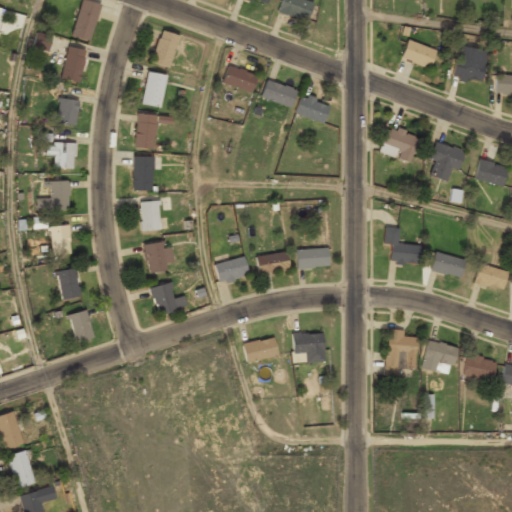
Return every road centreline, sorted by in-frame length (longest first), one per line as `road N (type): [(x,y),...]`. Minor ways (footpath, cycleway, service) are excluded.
road 1 (residential): [(0,391),(267,300),(386,296),(511,332)]
road 2 (residential): [(356,511),(356,78)]
road 3 (residential): [(133,347),(110,268),(102,157),(108,102),(138,0)]
road 4 (tertiary): [(144,0),(356,78)]
road 5 (tertiary): [(356,78),(511,132)]
